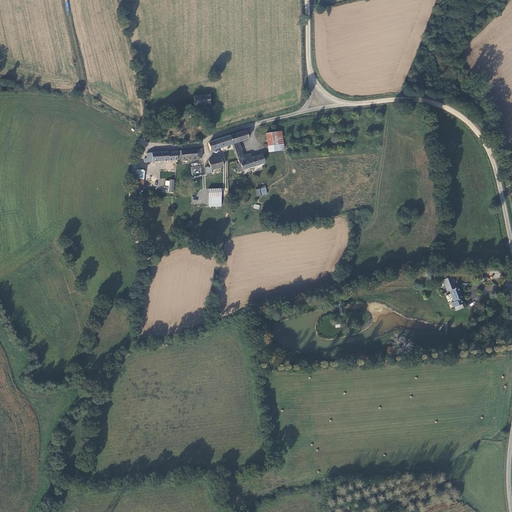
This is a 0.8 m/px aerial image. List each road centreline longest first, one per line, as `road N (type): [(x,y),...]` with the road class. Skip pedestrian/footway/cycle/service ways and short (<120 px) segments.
road 1 (unclassified): [(307,0),(309,59),(320,95),(351,107),(415,102),(468,125),(495,176),(511,252)]
road 2 (track): [(68,0),(82,92),(140,128),(144,146)]
